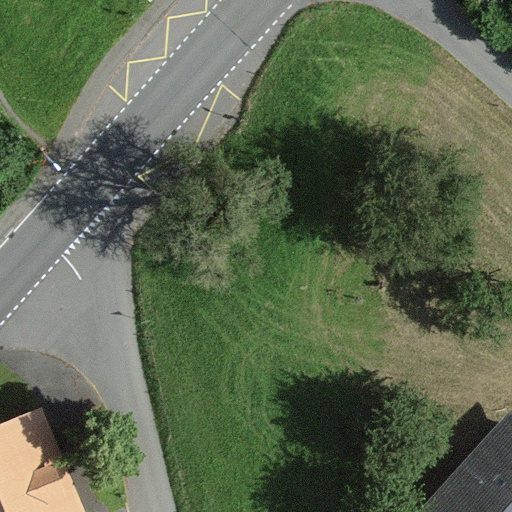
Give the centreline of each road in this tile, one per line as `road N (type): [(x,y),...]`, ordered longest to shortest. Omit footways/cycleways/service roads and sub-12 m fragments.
road 1 (secondary): [(259,0),(44,238)]
road 2 (tertiary): [(44,238),(81,272),(97,307),(156,511)]
road 3 (residential): [(405,0),(511,99)]
